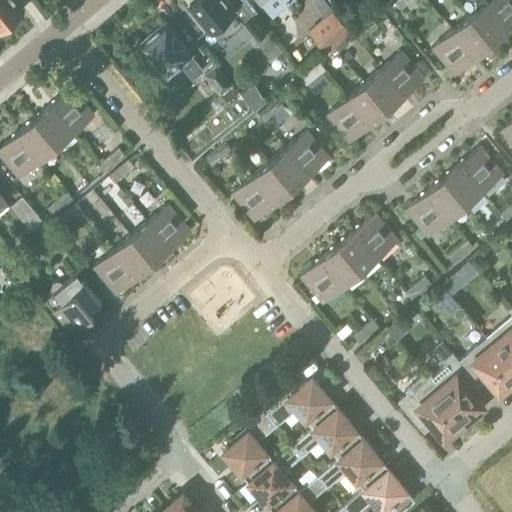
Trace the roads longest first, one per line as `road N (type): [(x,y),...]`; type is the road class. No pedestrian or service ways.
road 1 (unclassified): [(256,260),(511,69)]
road 2 (unclassified): [(187,446),(104,341),(228,235)]
road 3 (unclassified): [(444,480),(256,260)]
road 4 (unclassified): [(228,235),(59,32)]
